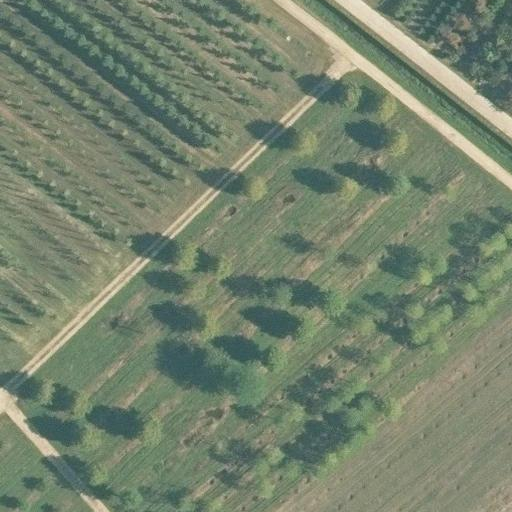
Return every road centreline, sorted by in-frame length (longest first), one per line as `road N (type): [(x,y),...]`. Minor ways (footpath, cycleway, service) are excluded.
road 1 (track): [(0,398),(355,54)]
road 2 (track): [(511,182),(289,0)]
road 3 (track): [(99,511),(0,401)]
